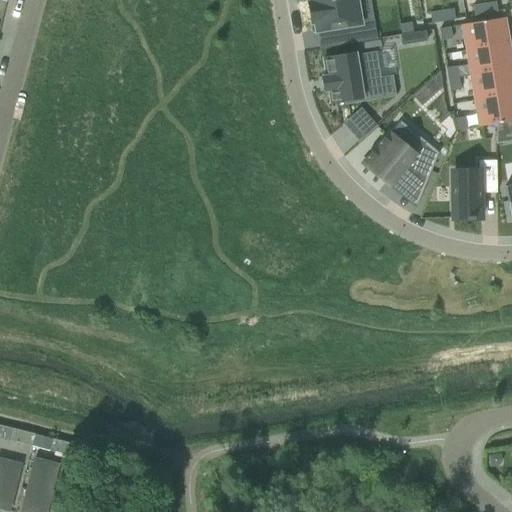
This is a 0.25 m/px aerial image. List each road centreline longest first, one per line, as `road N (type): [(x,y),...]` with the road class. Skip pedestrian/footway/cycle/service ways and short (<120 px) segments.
road 1 (residential): [(280,0),(299,111),(339,181),(422,238),(511,252)]
road 2 (residential): [(511,415),(484,420),(456,443),(460,481),(489,511)]
road 3 (residential): [(0,138),(35,0)]
